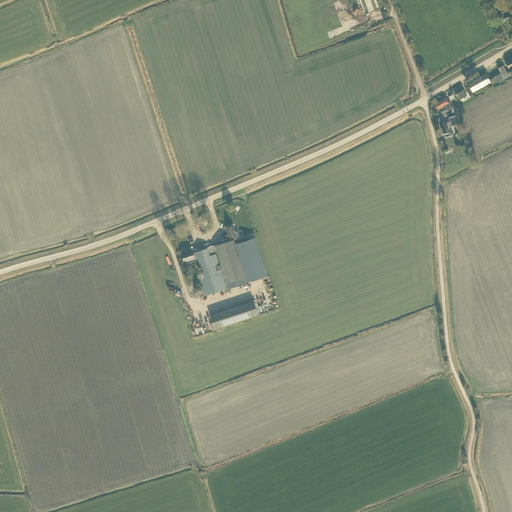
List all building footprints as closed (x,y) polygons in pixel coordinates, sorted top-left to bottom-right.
[(497,14),(502,23),(511,18),(511,15),(509,8),(497,14)] [(504,79),(511,75),(511,74),(510,70),(507,72),(503,65),(498,68),(500,73),(504,79)] [(486,73),(468,83),(472,92),(490,82),(486,73)] [(493,76),(496,82),(504,79),(500,73),(493,76)] [(462,86),(456,89),(457,91),(454,92),(456,96),(457,96),(459,99),(467,95),(462,86)] [(446,97),(435,104),(438,109),(442,106),(443,107),(449,103),(446,97)] [(458,123),(456,116),(450,118),(452,125),(458,123)] [(450,122),(441,124),(440,125),(441,128),(442,128),(443,133),(449,131),(450,135),(453,134),(450,122)] [(196,252),(196,253),(194,254),(192,249),(181,253),(184,262),(195,259),(195,257),(197,256),(205,278),(199,280),(204,296),(227,288),(221,269),(222,269),(227,283),(246,277),(233,237),(237,235),(233,226),(226,228),(229,238),(230,238),(231,240),(215,245),(221,265),(219,265),(213,246),(196,252)] [(210,313),(214,328),(259,316),(254,301),(210,313)]
